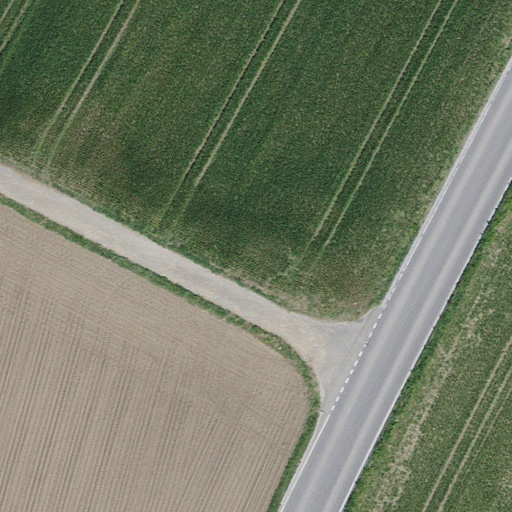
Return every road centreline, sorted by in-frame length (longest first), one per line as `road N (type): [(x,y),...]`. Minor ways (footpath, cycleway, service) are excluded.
road 1 (tertiary): [(511,120),(303,511)]
road 2 (track): [(0,176),(379,372)]
